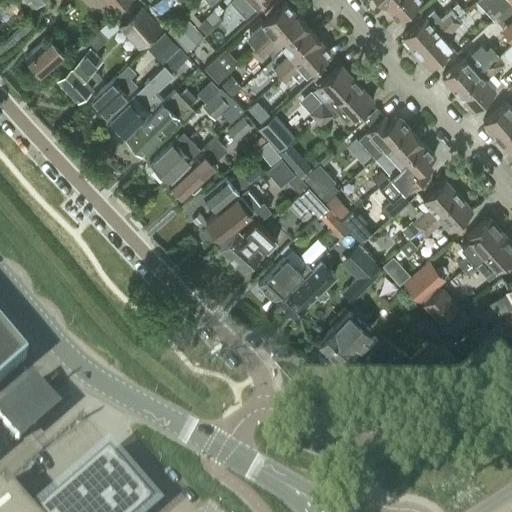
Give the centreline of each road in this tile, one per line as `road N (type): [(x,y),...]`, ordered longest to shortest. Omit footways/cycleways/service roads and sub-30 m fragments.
road 1 (residential): [(263,410),(257,371),(0,97)]
road 2 (residential): [(511,198),(336,0)]
road 3 (residential): [(348,447),(393,438),(511,370)]
road 4 (unclassified): [(179,511),(101,420),(93,384)]
road 5 (unclassified): [(221,450),(93,384)]
road 6 (unclassified): [(93,384),(0,279)]
road 7 (unclassified): [(325,511),(221,450)]
